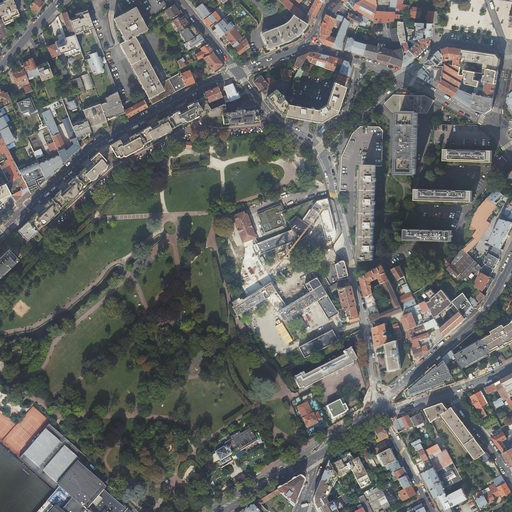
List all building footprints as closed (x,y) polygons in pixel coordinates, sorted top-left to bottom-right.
[(8,0),(3,2),(4,4),(0,5),(0,14),(0,15),(2,19),(4,23),(13,19),(12,16),(28,10),(23,0),(8,0)] [(35,13),(44,4),(41,1),(41,0),(35,0),(30,6),(32,8),(31,9),(35,13)] [(153,0),(164,12),(165,11),(169,8),(162,0),(153,0)] [(278,0),(293,14),(294,16),(295,16),(295,17),(303,22),(305,18),(305,14),(287,0),(294,0),(298,3),(301,0),(278,0)] [(306,18),(304,22),(307,24),(308,24),(311,26),(322,3),(324,0),(315,0),(307,16),(306,18)] [(341,5),(342,4),(337,0),(335,0),(329,7),(336,11),(342,6),(341,5)] [(347,7),(350,10),(373,22),(375,12),(377,6),(375,0),(337,0),(342,4),(346,1),(347,2),(348,1),(348,0),(361,0),(355,3),(354,4),(351,1),(350,3),(350,2),(346,7),(347,7)] [(396,0),(395,8),(395,9),(408,11),(409,6),(402,5),(402,0),(396,0)] [(203,4),(195,10),(203,19),(208,15),(212,12),(211,11),(210,12),(203,4)] [(169,8),(165,11),(171,20),(179,15),(173,5),(169,8)] [(114,19),(125,41),(135,36),(140,34),(149,29),(137,7),(125,13),(114,19)] [(348,15),(344,14),(342,18),(334,14),(336,11),(329,7),(325,15),(335,19),(338,20),(342,22),(344,19),(345,20),(348,15)] [(409,18),(420,19),(421,10),(421,9),(413,8),(413,10),(410,10),(409,18)] [(88,11),(84,12),(87,18),(88,18),(90,25),(89,25),(90,29),(94,28),(88,11)] [(426,24),(431,24),(433,12),(428,11),(427,16),(426,16),(425,20),(427,20),(426,24)] [(62,14),(70,36),(75,35),(75,34),(70,20),(68,16),(67,12),(62,14)] [(70,20),(75,34),(77,33),(82,31),(83,33),(84,34),(85,33),(88,32),(88,31),(88,30),(90,29),(89,25),(90,25),(88,18),(87,18),(84,12),(82,13),(81,12),(77,14),(75,15),(76,18),(70,20)] [(215,12),(204,20),(209,26),(215,21),(217,24),(221,20),(215,12)] [(375,12),(373,22),(372,24),(386,24),(393,22),(395,13),(375,12)] [(361,20),(349,13),(348,15),(345,20),(349,22),(348,22),(355,26),(354,28),(355,29),(357,30),(358,27),(357,27),(361,20)] [(294,16),(293,14),(287,22),(285,24),(262,34),(262,36),(278,29),(285,26),(286,25),(287,25),(287,24),(288,23),(294,16)] [(182,15),(172,21),(179,32),(190,26),(187,21),(187,22),(183,17),(182,15)] [(335,19),(325,15),(320,26),(319,39),(325,45),(332,47),(335,39),(328,36),(333,25),(335,19)] [(278,29),(262,36),(268,49),(275,47),(284,43),(291,40),(293,39),(294,38),(295,37),(297,37),(298,36),(299,35),(300,34),(301,33),(302,32),(303,30),(304,29),(305,27),(307,24),(304,22),(303,22),(295,17),(295,16),(294,16),(288,23),(287,24),(287,25),(286,25),(285,26),(278,29)] [(0,36),(0,38),(8,34),(4,23),(2,19),(0,19),(0,36)] [(345,20),(344,19),(342,22),(340,28),(336,37),(335,39),(332,47),(337,50),(348,22),(349,22),(345,20)] [(230,29),(222,20),(221,20),(217,24),(214,26),(216,29),(213,31),(218,39),(223,35),(230,29)] [(340,28),(342,22),(338,20),(336,25),(335,25),(335,26),(332,33),(334,34),(334,36),(336,37),(340,28)] [(403,23),(397,22),(397,28),(397,33),(400,43),(406,41),(403,23)] [(308,24),(307,24),(305,27),(304,29),(303,30),(302,32),(301,33),(300,34),(299,35),(298,36),(297,37),(295,37),(294,38),(293,39),(291,40),(292,41),(295,40),(298,38),(300,35),(304,32),(306,29),(308,24)] [(417,40),(429,38),(431,24),(426,24),(425,24),(424,28),(422,28),(422,24),(419,24),(414,24),(414,26),(415,28),(415,30),(414,30),(414,33),(415,33),(415,36),(413,38),(412,37),(408,37),(407,41),(409,41),(413,40),(417,40)] [(181,33),(187,42),(199,34),(193,26),(181,33)] [(229,41),(232,45),(241,38),(233,27),(230,29),(223,35),(226,38),(226,39),(227,40),(228,41),(229,41)] [(353,41),(350,52),(370,58),(375,59),(382,61),(387,62),(401,67),(402,62),(402,57),(403,54),(402,53),(400,43),(397,33),(397,28),(390,29),(391,31),(392,38),(393,44),(395,51),(381,48),(381,44),(380,44),(378,44),(377,47),(366,45),(353,41)] [(187,42),(186,42),(190,49),(195,46),(194,44),(197,42),(198,43),(204,40),(199,34),(187,42)] [(66,38),(55,42),(56,44),(60,54),(80,47),(75,35),(70,36),(66,38)] [(131,65),(146,57),(138,43),(135,36),(125,41),(119,44),(131,65)] [(248,48),(249,48),(244,36),(241,38),(232,45),(239,54),(247,48),(248,48)] [(353,41),(354,39),(348,37),(347,37),(344,43),(344,44),(342,49),(343,49),(343,50),(350,52),(353,41)] [(406,41),(400,43),(402,53),(404,52),(408,51),(415,58),(428,45),(429,38),(417,40),(417,42),(416,43),(413,40),(409,41),(413,45),(408,50),(406,41)] [(52,57),(60,54),(56,44),(48,47),(52,57)] [(195,54),(198,60),(202,57),(212,53),(213,52),(207,44),(200,49),(202,51),(195,54)] [(454,66),(460,67),(462,50),(450,48),(442,50),(444,58),(444,61),(444,64),(448,64),(446,61),(452,60),(452,59),(455,59),(454,66)] [(438,66),(444,61),(444,58),(442,50),(440,51),(425,65),(438,66)] [(462,50),(460,67),(459,75),(463,76),(465,71),(476,73),(482,74),(483,74),(484,69),(498,72),(499,67),(487,65),(486,66),(485,66),(485,67),(484,67),(485,59),(500,61),(500,60),(497,55),(462,50)] [(406,54),(402,57),(402,62),(401,67),(401,68),(406,67),(415,58),(408,51),(404,52),(406,54)] [(88,59),(85,60),(89,73),(92,71),(93,73),(97,72),(97,73),(104,71),(101,64),(101,63),(99,63),(99,61),(100,60),(99,59),(97,52),(90,54),(91,56),(87,57),(88,59)] [(309,53),(304,62),(306,62),(307,61),(315,64),(315,65),(316,66),(317,65),(318,66),(317,67),(318,67),(319,65),(324,67),(334,71),(335,70),(337,65),(338,66),(339,64),(341,65),(344,60),(339,58),(329,56),(315,52),(309,53)] [(222,64),(212,53),(202,57),(213,71),(222,64)] [(294,64),(300,68),(301,67),(304,62),(309,53),(297,58),(294,64)] [(146,57),(131,65),(138,76),(152,69),(146,57)] [(36,67),(33,58),(28,60),(29,61),(23,63),(26,71),(29,70),(29,71),(32,70),(33,73),(38,71),(37,68),(36,67)] [(182,58),(177,62),(180,68),(185,66),(183,62),(184,61),(182,58)] [(348,75),(349,76),(351,69),(350,66),(348,62),(344,60),(341,65),(339,72),(340,72),(348,75)] [(38,71),(42,81),(53,76),(48,63),(36,67),(37,68),(38,71)] [(459,75),(460,67),(454,66),(448,64),(444,64),(444,66),(443,67),(444,67),(442,80),(458,90),(461,84),(463,76),(459,75)] [(441,67),(438,66),(425,65),(417,72),(417,77),(421,79),(436,88),(437,87),(441,81),(442,80),(444,67),(443,67),(441,67)] [(152,69),(138,76),(152,105),(162,100),(159,94),(165,91),(161,84),(159,81),(153,71),(152,69)] [(283,80),(290,82),(291,78),(292,70),(280,69),(283,79),(283,80)] [(496,84),(498,72),(484,69),(483,74),(484,74),(482,81),(496,84)] [(18,84),(28,80),(24,70),(14,74),(18,84)] [(180,74),(186,87),(187,86),(195,83),(190,70),(180,74)] [(465,71),(463,76),(461,84),(475,87),(478,88),(478,87),(479,84),(480,80),(481,77),(475,76),(476,73),(465,71)] [(340,72),(335,82),(343,86),(346,80),(348,75),(340,72)] [(161,84),(165,91),(159,94),(162,100),(174,93),(186,87),(180,74),(180,73),(169,79),(161,84)] [(80,77),(85,90),(94,87),(89,74),(80,77)] [(274,76),(264,80),(261,77),(257,79),(254,82),(260,90),(268,86),(277,82),(274,76)] [(455,98),(458,90),(442,80),(441,81),(437,87),(446,93),(455,98)] [(478,88),(475,87),(474,93),(477,94),(477,95),(481,96),(483,96),(493,98),(496,84),(482,81),(480,80),(479,84),(483,85),(482,86),(485,87),(485,89),(478,87),(478,88)] [(341,100),(345,87),(343,86),(335,82),(327,105),(318,110),(288,105),(285,116),(295,118),(321,123),(328,118),(336,113),(341,100)] [(224,98),(226,103),(240,98),(237,91),(235,92),(232,84),(225,87),(228,96),(224,98)] [(222,97),(218,87),(203,93),(204,94),(207,103),(222,97)] [(4,105),(11,102),(11,100),(6,89),(5,90),(6,93),(4,94),(3,92),(1,93),(0,91),(0,89),(0,101),(2,100),(4,105)] [(282,114),(285,116),(288,105),(287,103),(277,90),(267,98),(273,105),(278,112),(282,114)] [(465,92),(458,90),(455,98),(466,105),(469,105),(471,106),(471,108),(473,109),(477,111),(485,113),(487,112),(488,109),(491,109),(493,98),(483,96),(481,96),(477,95),(477,94),(474,93),(473,95),(472,95),(465,92)] [(11,102),(12,103),(34,93),(33,91),(28,93),(11,100),(11,102)] [(107,103),(101,105),(107,121),(111,119),(112,118),(120,116),(119,113),(124,111),(122,103),(118,93),(115,94),(116,96),(113,96),(113,95),(110,96),(105,98),(107,103)] [(427,114),(434,101),(426,96),(403,96),(397,95),(394,95),(384,104),(392,113),(400,113),(418,113),(427,114)] [(200,106),(203,112),(205,111),(208,117),(215,116),(222,116),(222,113),(227,113),(226,103),(225,104),(211,110),(207,103),(203,97),(196,100),(199,106),(200,106)] [(48,128),(63,164),(80,148),(81,148),(78,142),(78,141),(74,131),(74,130),(71,123),(69,117),(63,119),(68,132),(66,133),(69,141),(74,144),(67,150),(60,133),(59,134),(51,115),(56,113),(54,108),(64,104),(62,99),(51,104),(40,109),(48,128)] [(74,99),(67,101),(70,110),(72,109),(76,108),(77,107),(74,99)] [(127,118),(135,114),(147,108),(144,100),(142,101),(140,102),(137,104),(133,106),(130,108),(124,110),(127,118)] [(172,122),(175,127),(181,124),(183,124),(191,120),(200,115),(200,113),(203,112),(200,106),(199,106),(196,100),(188,105),(187,103),(177,108),(178,111),(168,116),(171,121),(172,122)] [(101,104),(83,110),(86,118),(90,128),(107,121),(101,105),(101,104)] [(222,116),(223,124),(241,123),(259,122),(258,110),(247,111),(247,110),(236,111),(236,112),(227,113),(222,113),(222,116)] [(0,133),(31,194),(46,180),(39,163),(36,156),(33,157),(35,162),(32,164),(32,166),(39,173),(34,178),(25,164),(24,162),(23,159),(14,143),(15,142),(0,111),(0,133)] [(418,113),(400,113),(399,127),(398,174),(416,175),(418,113)] [(143,137),(146,143),(152,139),(154,140),(162,135),(171,131),(172,129),(175,127),(172,122),(171,121),(168,116),(159,120),(158,118),(148,124),(149,126),(138,132),(141,137),(143,137)] [(86,118),(71,123),(74,130),(74,131),(78,141),(78,140),(77,138),(81,136),(81,137),(86,136),(85,134),(88,133),(86,130),(88,130),(87,129),(90,128),(91,133),(92,132),(90,128),(86,118)] [(377,165),(383,166),(383,143),(384,131),(380,127),(360,127),(352,134),(349,141),(341,157),(340,191),(349,191),(351,191),(355,191),(355,177),(355,165),(362,165),(377,165)] [(39,163),(46,180),(63,164),(48,128),(42,131),(46,142),(52,157),(39,163)] [(143,145),(146,143),(143,137),(141,137),(138,132),(131,136),(129,134),(99,152),(104,158),(114,152),(117,157),(120,158),(123,155),(125,156),(133,151),(142,146),(143,145)] [(11,194),(17,206),(31,194),(0,133),(0,165),(9,182),(6,184),(11,194)] [(28,140),(34,154),(43,150),(37,137),(34,138),(28,140)] [(484,151),(471,151),(445,150),(445,161),(466,162),(480,162),(492,163),(492,151),(484,151)] [(81,180),(86,184),(91,179),(92,180),(100,173),(107,166),(107,164),(106,163),(106,160),(104,158),(99,152),(83,166),(85,168),(79,174),(77,177),(80,180),(81,180)] [(166,158),(163,158),(160,160),(160,163),(162,166),(165,167),(168,165),(169,161),(166,158)] [(377,165),(362,165),(361,177),(361,180),(361,200),(361,203),(360,223),(360,226),(359,246),(359,249),(359,257),(374,257),(377,165)] [(57,202),(61,207),(67,202),(68,202),(75,195),(83,189),(83,187),(86,184),(81,180),(80,180),(77,177),(74,179),(73,179),(69,183),(67,181),(59,189),(60,191),(55,195),(56,196),(52,199),(55,202),(57,202)] [(6,184),(5,183),(0,185),(0,198),(5,196),(11,194),(6,184)] [(504,195),(498,189),(487,198),(493,203),(496,200),(499,202),(501,201),(504,195)] [(472,192),(462,191),(443,191),(416,190),(415,201),(431,202),(450,202),(472,203),(472,192)] [(459,271),(470,281),(478,271),(475,269),(479,264),(468,254),(469,253),(468,252),(467,253),(466,251),(471,249),(478,242),(490,224),(486,221),(497,204),(499,202),(496,200),(493,203),(487,198),(485,200),(474,216),(470,229),(476,230),(473,236),(475,238),(456,256),(452,262),(452,264),(459,271)] [(59,209),(61,207),(57,202),(55,202),(52,199),(50,201),(49,201),(45,205),(44,203),(35,211),(37,213),(31,218),(32,218),(28,221),(36,230),(43,224),(44,225),(51,218),(58,212),(59,209)] [(290,225),(292,229),(238,252),(243,262),(251,259),(268,252),(276,248),(293,241),(296,240),(297,242),(299,241),(302,240),(305,238),(307,236),(309,234),(312,231),(314,228),(313,227),(324,210),(326,207),(317,201),(303,221),(296,216),(289,222),(290,225)] [(269,212),(265,214),(264,211),(257,214),(265,233),(284,225),(279,212),(282,211),(282,210),(281,209),(280,208),(279,208),(278,207),(277,208),(275,207),(274,207),(273,207),(272,207),(271,207),(270,208),(269,209),(269,210),(269,211),(269,212)] [(234,219),(233,219),(243,243),(256,237),(246,214),(244,214),(243,212),(233,216),(234,219)] [(511,222),(511,223),(501,219),(490,241),(489,241),(488,242),(501,249),(511,227),(511,222)] [(27,240),(37,231),(36,230),(28,221),(18,231),(27,240)] [(405,229),(405,230),(404,240),(451,241),(452,237),(453,237),(453,235),(452,235),(452,230),(405,229)] [(486,257),(497,263),(503,250),(501,249),(495,246),(492,250),(490,254),(489,254),(488,257),(486,256),(486,257)] [(9,249),(0,257),(0,277),(19,259),(9,249)] [(234,263),(229,251),(222,254),(227,266),(234,263)] [(449,256),(444,259),(447,265),(445,266),(451,272),(452,271),(456,275),(459,271),(452,264),(452,262),(449,256)] [(475,269),(478,271),(482,273),(490,277),(497,263),(486,257),(485,259),(486,260),(484,263),(486,264),(485,265),(483,268),(479,266),(480,265),(479,264),(475,269)] [(348,277),(344,259),(341,259),(340,260),(334,262),(337,275),(341,275),(342,279),(348,277)] [(361,278),(366,298),(370,295),(374,294),(372,289),(389,280),(386,273),(382,266),(366,275),(361,278)] [(400,267),(391,271),(392,272),(393,272),(398,280),(404,277),(400,267)] [(477,283),(476,286),(487,293),(494,279),(490,277),(482,273),(480,277),(479,276),(476,282),(477,283)] [(331,316),(339,312),(320,280),(318,277),(310,282),(312,286),(313,288),(286,305),(278,293),(280,291),(279,290),(275,283),(245,301),(244,299),(242,300),(241,299),(234,303),(235,306),(232,308),(238,317),(270,298),(284,320),(319,298),(331,316)] [(370,315),(372,324),(403,311),(389,280),(372,289),(374,292),(385,288),(384,286),(385,286),(395,308),(381,314),(380,312),(370,315)] [(350,285),(349,282),(345,283),(346,286),(337,288),(342,308),(345,307),(355,305),(350,285)] [(402,304),(405,310),(413,307),(417,305),(415,300),(414,299),(413,297),(412,295),(407,283),(404,285),(407,293),(399,297),(402,304)] [(472,297),(480,304),(486,296),(479,289),(472,297)] [(436,290),(427,295),(431,301),(427,303),(435,318),(439,315),(454,303),(451,299),(443,290),(439,293),(436,290)] [(461,312),(466,318),(475,308),(462,290),(451,299),(454,303),(461,312)] [(369,309),(370,315),(380,312),(377,307),(376,305),(379,303),(377,300),(376,300),(376,299),(376,298),(374,293),(374,294),(370,295),(366,298),(367,303),(368,303),(369,304),(368,305),(369,309)] [(415,311),(407,314),(403,316),(402,319),(406,330),(435,319),(435,318),(427,303),(426,302),(426,301),(422,303),(417,305),(413,307),(415,311)] [(345,310),(347,317),(348,316),(357,314),(355,305),(345,307),(346,309),(345,310)] [(441,329),(445,337),(466,318),(461,312),(451,320),(450,319),(449,320),(450,321),(441,329)] [(373,328),(376,347),(386,343),(388,342),(387,335),(385,335),(385,332),(387,332),(386,325),(387,324),(387,322),(373,328)] [(483,340),(493,352),(496,350),(499,348),(503,346),(504,348),(509,345),(511,343),(511,322),(510,324),(505,327),(503,325),(491,332),(492,334),(483,340)] [(397,339),(403,337),(399,325),(398,325),(398,323),(393,325),(394,327),(393,327),(397,339)] [(173,341),(167,326),(164,327),(161,329),(167,344),(173,341)] [(476,330),(452,350),(456,358),(457,359),(461,366),(463,369),(466,367),(467,368),(470,367),(488,356),(488,355),(490,353),(493,352),(483,340),(476,330)] [(388,342),(386,343),(386,344),(388,353),(390,369),(397,368),(402,368),(397,339),(388,342)] [(303,376),(301,373),(294,377),(300,388),(304,386),(305,388),(354,362),(353,360),(357,358),(350,345),(337,353),(338,357),(303,376)] [(452,350),(443,358),(451,371),(461,366),(457,359),(456,360),(457,363),(451,366),(449,362),(456,358),(452,350)] [(451,371),(443,358),(405,391),(406,392),(404,393),(406,397),(407,396),(408,398),(409,398),(409,399),(443,387),(448,385),(447,384),(456,381),(451,371)] [(451,371),(457,382),(466,379),(468,378),(463,369),(461,366),(451,371)] [(511,374),(500,381),(511,402),(511,374)] [(511,402),(500,381),(489,387),(485,388),(487,394),(494,391),(495,394),(498,392),(497,392),(498,391),(497,389),(498,389),(502,397),(501,397),(501,398),(494,402),(497,408),(504,404),(503,401),(506,400),(511,409),(511,424),(509,426),(507,424),(501,427),(502,429),(511,445),(511,444),(511,402)] [(483,406),(488,403),(482,391),(471,397),(482,418),(487,415),(483,406)] [(345,412),(339,401),(327,406),(330,412),(333,418),(345,412)] [(470,458),(472,461),(478,458),(485,453),(449,403),(445,402),(437,405),(425,409),(432,422),(439,417),(440,418),(440,417),(440,416),(442,415),(442,414),(473,456),(470,458)] [(314,414),(313,412),(302,418),(307,428),(314,424),(318,422),(318,421),(321,419),(317,412),(314,414)] [(413,425),(414,427),(417,426),(423,423),(424,422),(422,418),(420,414),(410,418),(413,425)] [(413,425),(410,418),(409,415),(401,418),(396,419),(395,425),(399,432),(413,425)] [(486,430),(499,422),(496,417),(482,425),(486,430)] [(379,428),(374,431),(379,439),(376,441),(377,443),(388,438),(383,429),(379,428)] [(225,448),(224,447),(215,452),(221,461),(229,456),(229,455),(232,453),(232,452),(235,451),(234,450),(238,448),(240,451),(257,441),(250,429),(241,434),(240,432),(231,437),(236,445),(233,447),(232,446),(230,447),(229,446),(228,446),(227,446),(227,447),(225,448)] [(492,439),(503,454),(511,449),(511,447),(511,445),(502,429),(496,433),(497,435),(496,437),(492,439)] [(402,439),(406,446),(412,443),(409,436),(402,439)] [(379,450),(381,454),(388,450),(384,443),(376,447),(376,448),(376,449),(377,452),(379,450)] [(424,461),(425,460),(429,459),(421,443),(421,444),(412,448),(408,450),(412,458),(419,455),(416,449),(419,450),(424,461)] [(435,467),(446,488),(462,479),(457,469),(447,450),(442,452),(438,444),(433,446),(427,449),(426,450),(435,467)] [(511,449),(503,454),(511,467),(511,466),(511,449)] [(377,455),(383,468),(388,466),(395,462),(395,461),(389,450),(388,450),(381,454),(377,455)] [(485,453),(478,458),(482,466),(485,464),(491,461),(486,452),(485,453)] [(331,468),(335,474),(349,467),(359,485),(369,479),(359,460),(354,463),(353,460),(349,453),(347,454),(345,455),(343,456),(339,458),(338,459),(340,462),(341,463),(331,468)] [(413,460),(415,465),(422,462),(420,456),(413,460)] [(388,466),(391,473),(396,471),(403,467),(399,460),(395,462),(388,466)] [(415,465),(420,474),(421,474),(429,470),(425,460),(424,461),(422,462),(415,465)] [(330,488),(335,475),(335,474),(331,468),(330,467),(328,462),(320,482),(325,484),(324,486),(330,488)] [(394,482),(397,480),(398,479),(405,476),(407,475),(405,471),(403,467),(396,471),(391,473),(393,477),(392,478),(394,482)] [(435,498),(445,492),(444,489),(445,489),(434,467),(433,468),(429,470),(421,474),(434,498),(435,498)] [(239,484),(250,477),(247,473),(241,476),(236,479),(239,484)] [(411,486),(412,485),(407,475),(405,476),(398,479),(403,490),(411,486)] [(289,503),(294,507),(304,481),(299,476),(275,491),(279,494),(280,494),(280,492),(286,497),(286,498),(287,499),(288,499),(291,501),(289,503)] [(331,488),(330,488),(324,486),(325,484),(320,482),(313,499),(314,505),(316,510),(319,509),(319,508),(328,504),(325,499),(326,497),(327,497),(329,493),(331,488)] [(384,510),(391,507),(388,502),(383,492),(381,488),(378,483),(371,486),(384,510)] [(210,484),(200,491),(206,500),(215,494),(210,484)] [(484,495),(489,504),(493,502),(492,500),(501,495),(497,487),(495,484),(489,487),(491,491),(484,495)] [(498,486),(497,487),(501,495),(502,497),(511,492),(506,484),(499,487),(498,486)] [(403,490),(398,492),(403,501),(415,495),(411,486),(403,490)] [(482,491),(479,486),(478,487),(482,495),(476,499),(480,508),(489,504),(484,495),(482,491)] [(391,488),(383,492),(388,502),(393,499),(393,500),(396,499),(391,488)] [(451,507),(452,507),(468,499),(466,495),(467,495),(466,494),(462,488),(447,496),(445,492),(435,498),(441,511),(442,511),(443,511),(451,507)] [(279,494),(275,491),(253,505),(259,511),(265,511),(266,511),(261,506),(279,494)] [(363,509),(364,511),(371,511),(361,492),(355,495),(363,509)] [(352,506),(347,499),(345,494),(337,498),(344,510),(352,506)] [(321,511),(337,511),(333,505),(331,502),(328,504),(319,508),(321,511)]
